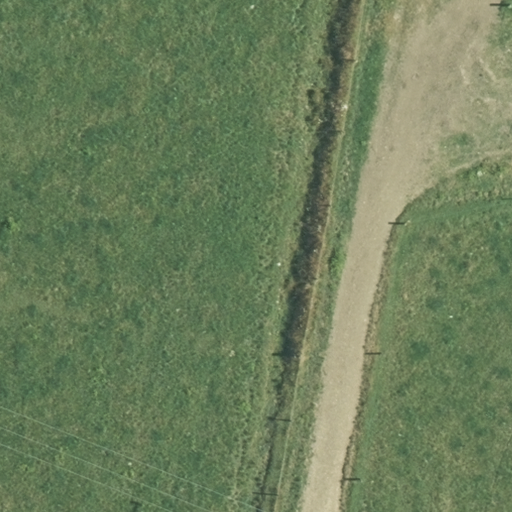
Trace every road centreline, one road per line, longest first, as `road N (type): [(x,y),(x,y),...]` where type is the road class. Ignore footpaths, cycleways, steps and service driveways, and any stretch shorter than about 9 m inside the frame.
road 1 (track): [(344,129),(275,511)]
road 2 (track): [(511,130),(334,181)]
